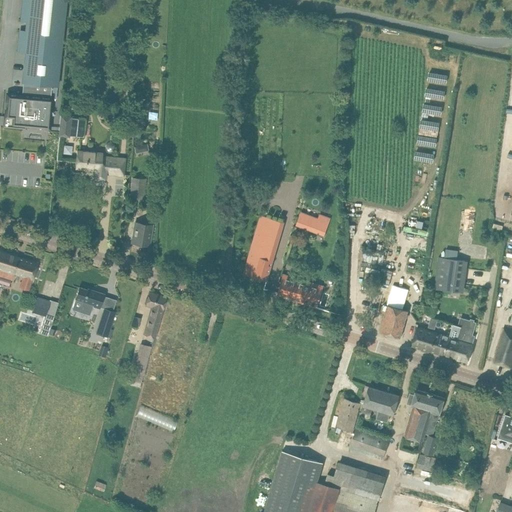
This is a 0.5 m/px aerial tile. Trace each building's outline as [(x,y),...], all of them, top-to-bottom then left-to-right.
[(28,52),(25,84),(62,88),(70,0),(32,0),(30,24),(46,25),(44,53),(28,52)] [(428,73),(427,82),(446,85),(447,76),(428,73)] [(426,89),(424,97),(443,100),(444,92),(426,89)] [(9,97),(7,119),(14,119),(14,129),(48,132),(51,102),(9,97)] [(423,105),(422,113),(440,116),(442,108),(423,105)] [(58,137),(69,138),(70,136),(83,137),(85,120),(71,118),(72,117),(61,116),(58,137)] [(420,120),(419,129),(438,132),(439,124),(420,120)] [(418,136),(416,145),(435,148),(436,139),(418,136)] [(115,149),(115,147),(115,146),(115,145),(114,144),(113,143),(111,142),(110,142),(108,143),(107,143),(106,144),(106,145),(105,146),(105,147),(105,149),(106,150),(106,151),(107,152),(108,152),(110,153),(111,153),(113,152),(114,151),(115,150),(115,149)] [(106,173),(118,174),(120,158),(101,156),(101,153),(77,150),(76,168),(86,169),(86,173),(95,174),(94,177),(105,178),(106,173)] [(415,152),(414,161),(432,164),(434,155),(415,152)] [(130,198),(144,199),(146,178),(132,176),(130,198)] [(301,213),(296,225),(324,236),(331,220),(319,215),(317,219),(301,213)] [(375,220),(374,229),(395,233),(397,225),(375,220)] [(149,245),(152,225),(135,222),(132,243),(149,245)] [(475,242),(483,240),(481,232),(473,233),(475,242)] [(383,322),(381,331),(400,337),(403,328),(408,310),(424,247),(397,241),(382,300),(389,302),(388,304),(386,311),(386,312),(383,322)] [(251,247),(244,274),(267,281),(274,254),(251,247)] [(0,280),(6,282),(10,283),(13,272),(18,257),(0,251),(0,280)] [(377,260),(363,254),(359,264),(373,270),(377,260)] [(18,257),(13,272),(26,276),(25,280),(26,281),(23,289),(29,290),(34,273),(37,263),(18,257)] [(435,280),(434,288),(460,292),(465,261),(457,260),(457,259),(439,257),(438,257),(438,263),(437,265),(435,280)] [(283,274),(278,293),(302,300),(301,303),(318,307),(323,289),(307,285),(308,281),(283,274)] [(79,285),(75,297),(82,300),(79,310),(88,313),(91,305),(99,307),(104,293),(87,287),(87,288),(79,285)] [(151,307),(143,335),(144,335),(154,338),(157,326),(165,297),(150,292),(150,293),(146,304),(146,305),(151,307)] [(37,297),(32,311),(45,315),(41,327),(50,330),(55,313),(47,310),(50,301),(37,297)] [(103,308),(94,332),(106,337),(115,312),(103,308)] [(456,358),(467,361),(475,335),(472,335),(476,322),(470,320),(469,319),(463,323),(458,340),(461,341),(456,358)] [(451,337),(438,333),(417,327),(412,345),(456,358),(461,341),(451,338),(451,337)] [(511,330),(504,328),(493,362),(511,367),(511,364),(511,330)] [(140,344),(132,374),(133,374),(143,376),(144,377),(152,347),(140,344)] [(368,386),(366,396),(359,417),(369,420),(372,408),(393,415),(396,405),(399,395),(368,386)] [(362,405),(367,388),(361,387),(356,404),(362,405)] [(413,406),(404,435),(413,438),(422,441),(429,418),(431,412),(427,410),(432,393),(416,389),(414,394),(409,393),(408,397),(407,399),(406,403),(411,405),(411,406),(413,406)] [(432,393),(427,410),(431,412),(429,418),(435,420),(438,421),(439,414),(442,407),(444,397),(432,393)] [(175,431),(180,419),(142,405),(138,417),(175,431)] [(503,421),(497,437),(511,441),(511,409),(510,415),(508,422),(503,421)] [(356,427),(351,444),(384,455),(390,438),(389,437),(381,435),(379,434),(370,431),(357,426),(356,427)] [(429,434),(424,452),(432,455),(438,437),(429,434)] [(263,511),(324,511),(332,487),(325,485),(317,483),(324,462),(282,450),(263,511)] [(419,454),(417,468),(433,472),(436,458),(431,457),(426,456),(426,455),(419,454)] [(339,489),(332,511),(375,511),(386,477),(338,462),(334,476),(328,474),(325,485),(332,487),(339,489)]
